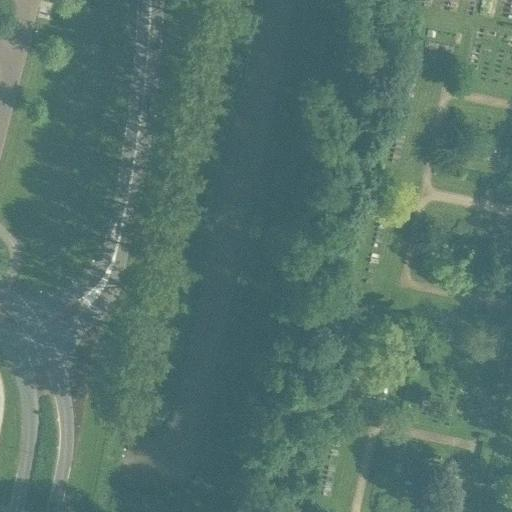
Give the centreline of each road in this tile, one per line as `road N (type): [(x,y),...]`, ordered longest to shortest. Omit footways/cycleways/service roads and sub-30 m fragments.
road 1 (tertiary): [(106,282),(128,206),(147,0)]
road 2 (secondary): [(52,511),(65,420),(43,345)]
road 3 (secondary): [(11,355),(30,431),(15,511)]
road 4 (residential): [(0,119),(30,0)]
